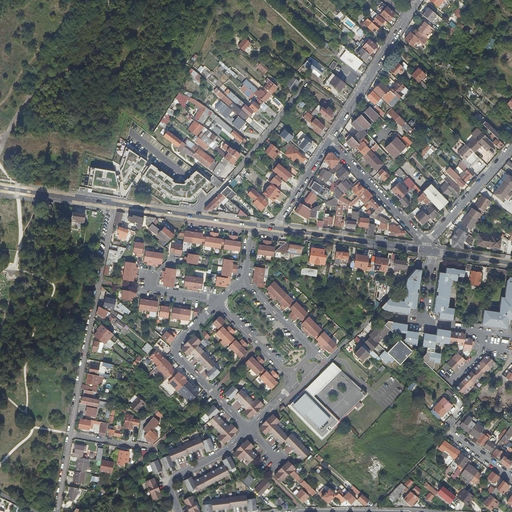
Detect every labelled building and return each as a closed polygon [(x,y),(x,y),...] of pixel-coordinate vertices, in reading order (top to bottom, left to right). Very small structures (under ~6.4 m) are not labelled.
[(380,14),(388,21),(395,13),(387,7),(380,14)] [(431,22),(437,15),(429,8),(423,15),(431,22)] [(460,18),(464,13),(458,8),(454,13),(460,18)] [(372,19),(373,20),(380,26),(385,20),(374,11),(371,13),(375,17),(374,18),(373,17),(372,19)] [(341,22),(355,31),(358,26),(345,17),(341,22)] [(373,20),(368,25),(375,31),(380,26),(373,20)] [(426,38),(434,29),(425,21),(418,30),(426,38)] [(421,41),(424,43),(427,39),(426,38),(418,30),(416,29),(412,33),(418,38),(421,41)] [(412,33),(410,32),(405,39),(413,45),(415,42),(418,45),(421,41),(418,38),(412,33)] [(251,42),(245,37),(238,45),(244,50),(251,42)] [(490,50),(496,40),(489,37),(483,47),(490,50)] [(378,43),(372,38),(370,40),(367,38),(365,41),(366,43),(363,47),(370,53),(377,46),(376,45),(378,43)] [(367,58),(371,62),(374,58),(362,48),(357,54),(364,60),(367,58)] [(363,62),(347,49),(340,58),(356,71),(363,62)] [(329,67),(333,70),(337,63),(333,60),(329,67)] [(261,62),(256,67),(265,74),(269,69),(261,62)] [(409,73),(399,63),(391,70),(395,74),(398,71),(405,78),(409,73)] [(200,66),(196,70),(208,79),(211,74),(200,66)] [(200,83),(203,77),(191,68),(187,74),(200,83)] [(418,68),(411,75),(418,82),(425,75),(418,68)] [(299,81),(292,76),(286,85),(293,90),(299,81)] [(340,91),(346,84),(335,76),(330,83),(340,91)] [(265,88),(271,93),(277,87),(267,78),(265,81),(268,83),(264,88),(265,88)] [(259,91),(246,79),(243,83),(258,97),(263,91),(260,89),(259,91)] [(408,90),(399,81),(390,90),(399,99),(408,90)] [(419,83),(426,89),(428,87),(422,82),(420,81),(419,83)] [(384,95),(389,90),(381,82),(374,90),(382,98),(385,96),(384,95)] [(258,105),(261,101),(244,87),(241,91),(250,99),(248,101),(251,103),(248,106),(255,112),(259,106),(258,105)] [(264,101),(271,93),(265,88),(263,91),(258,97),(264,101)] [(223,95),(224,94),(218,89),(215,92),(230,106),(232,104),(234,106),(232,108),(241,116),(244,112),(223,95)] [(381,98),(373,91),(367,97),(370,100),(372,101),(375,104),(381,98)] [(189,100),(201,107),(194,118),(198,121),(199,120),(202,123),(210,110),(203,105),(191,97),(189,100)] [(282,108),(285,105),(275,97),(272,100),(282,108)] [(249,115),(253,111),(248,106),(240,99),(236,104),(249,115)] [(231,119),(236,114),(221,100),(214,107),(230,121),(231,119)] [(267,106),(261,101),(258,105),(259,106),(264,110),(267,106)] [(313,111),(317,115),(320,112),(329,119),(333,115),(332,114),(334,111),(328,107),(326,110),(319,104),(313,111)] [(379,115),(369,106),(364,112),(373,121),(379,115)] [(391,108),(388,112),(397,122),(401,118),(391,108)] [(315,118),(307,111),(303,117),(311,123),(315,118)] [(167,112),(160,121),(165,125),(172,117),(167,112)] [(218,121),(220,117),(213,112),(211,116),(218,121)] [(364,129),(370,123),(361,115),(355,120),(364,129)] [(227,124),(228,123),(220,117),(218,121),(217,122),(241,142),(241,141),(244,143),(246,140),(227,124)] [(319,122),(319,121),(315,118),(311,123),(310,124),(314,127),(312,129),(318,133),(321,130),(322,130),(324,127),(324,126),(319,122)] [(236,126),(243,133),(249,125),(242,119),(237,124),(236,126)] [(363,137),(367,133),(365,131),(364,129),(355,120),(352,123),(359,132),(358,133),(359,134),(355,137),(359,141),(363,137)] [(491,130),(490,131),(490,132),(494,135),(497,138),(503,144),(506,140),(488,123),(486,125),(491,130)] [(212,130),(219,135),(222,130),(217,126),(217,125),(215,124),(212,130)] [(425,135),(430,130),(425,125),(419,130),(425,135)] [(472,134),(475,137),(481,131),(477,128),(472,134)] [(293,136),(284,129),(279,135),(288,142),(293,136)] [(186,145),(167,131),(162,136),(177,147),(179,144),(184,148),(186,145)] [(482,144),(487,149),(493,143),(481,131),(475,137),(482,144)] [(400,152),(406,146),(396,136),(393,139),(394,140),(389,145),(388,144),(385,147),(394,158),(400,152)] [(209,146),(198,137),(195,141),(205,150),(209,146)] [(269,142),(271,143),(276,147),(284,154),(287,151),(268,137),(266,139),(267,140),(269,142)] [(355,148),(357,146),(359,144),(358,142),(354,138),(353,137),(349,141),(355,148)] [(369,150),(370,150),(365,145),(368,142),(363,137),(359,141),(358,142),(359,144),(357,146),(360,149),(359,150),(364,155),(369,150)] [(473,152),(474,152),(482,144),(475,137),(467,146),(473,152)] [(304,138),(298,146),(305,152),(312,144),(304,138)] [(493,143),(499,149),(503,144),(497,138),(493,143)] [(271,143),(265,152),(270,156),(276,147),(271,143)] [(373,152),(379,147),(376,143),(370,148),(373,152)] [(228,152),(224,157),(232,164),(240,154),(234,150),(226,144),(223,147),(228,152)] [(465,160),(473,152),(467,146),(466,144),(458,153),(465,160)] [(194,152),(186,145),(184,148),(192,154),(194,152)] [(284,154),(292,160),(296,156),(302,161),(305,157),(292,145),(287,151),(284,154)] [(425,158),(433,151),(428,145),(420,152),(425,158)] [(407,147),(406,146),(400,152),(394,158),(395,158),(401,153),(407,147)] [(216,186),(195,170),(188,177),(183,182),(184,182),(183,184),(175,183),(172,181),(172,180),(160,171),(159,173),(156,170),(157,169),(150,164),(148,167),(144,165),(147,162),(140,158),(139,160),(137,159),(138,157),(125,147),(122,156),(119,164),(119,170),(119,171),(119,174),(116,175),(114,172),(90,167),(87,186),(113,190),(119,191),(117,183),(122,183),(123,184),(127,183),(131,173),(137,175),(139,172),(143,175),(141,178),(147,182),(147,181),(151,184),(150,185),(170,199),(190,201),(197,195),(200,192),(203,190),(207,194),(216,186)] [(196,151),(193,156),(209,168),(211,165),(212,166),(215,163),(214,161),(199,148),(196,151)] [(369,150),(364,155),(367,158),(366,159),(376,170),(383,164),(369,150)] [(332,167),(339,160),(332,153),(328,154),(325,160),(329,165),(332,167)] [(212,172),(225,181),(236,167),(223,157),(212,172)] [(325,160),(320,166),(323,168),(326,170),(329,165),(325,160)] [(468,168),(463,162),(461,165),(466,170),(465,171),(466,173),(462,177),(466,181),(470,177),(471,177),(474,174),(468,168)] [(343,180),(349,174),(343,167),(337,173),(343,180)] [(290,172),(295,177),(299,172),(293,168),(290,172)] [(326,170),(323,168),(319,175),(320,175),(328,181),(331,176),(333,177),(333,174),(330,172),(326,170)] [(400,178),(405,173),(399,168),(394,173),(400,178)] [(458,176),(459,175),(451,168),(450,168),(449,173),(455,179),(458,176)] [(288,170),(286,169),(285,170),(284,169),(279,174),(283,178),(284,176),(287,178),(290,174),(287,171),(288,170)] [(383,170),(382,169),(378,172),(382,176),(381,177),(384,180),(390,175),(384,170),(383,170)] [(278,185),(282,180),(276,174),(272,180),(278,185)] [(238,175),(234,179),(239,184),(243,180),(238,175)] [(511,177),(509,175),(493,194),(502,201),(505,198),(508,200),(511,195),(511,193),(509,191),(511,188),(511,177)] [(458,176),(455,179),(462,187),(465,184),(458,176)] [(452,188),(459,194),(460,193),(458,191),(460,190),(458,188),(459,188),(457,186),(447,177),(444,180),(446,182),(452,188)] [(323,185),(319,182),(318,183),(315,181),(310,188),(318,193),(319,192),(322,186),(323,185)] [(345,192),(353,185),(350,182),(348,184),(345,181),(340,187),(345,192)] [(399,182),(391,190),(400,199),(401,198),(408,191),(399,182)] [(438,190),(445,198),(451,192),(450,190),(452,188),(446,182),(438,190)] [(361,185),(361,184),(360,185),(358,183),(355,186),(357,188),(354,191),(357,195),(364,189),(361,185)] [(420,195),(423,192),(422,191),(415,184),(412,187),(420,195)] [(444,203),(447,200),(445,198),(438,190),(433,185),(429,189),(438,198),(437,199),(441,203),(442,202),(444,203)] [(228,186),(221,192),(229,199),(236,192),(228,186)] [(252,188),(248,194),(255,200),(260,195),(252,188)] [(372,196),(366,189),(353,200),(349,204),(352,206),(360,198),(365,203),(372,196)] [(280,201),(285,195),(278,190),(274,197),(280,201)] [(237,214),(248,216),(243,211),(239,208),(229,199),(221,192),(205,208),(205,210),(216,211),(218,206),(217,205),(221,201),(231,213),(237,214)] [(311,192),(307,198),(313,202),(316,197),(317,198),(318,197),(311,192)] [(427,204),(431,200),(423,192),(420,195),(416,198),(420,202),(422,200),(424,201),(424,200),(427,204)] [(349,204),(353,200),(352,199),(350,201),(348,200),(347,201),(345,200),(346,199),(343,197),(346,194),(345,193),(338,199),(349,204)] [(253,203),(262,210),(269,202),(260,195),(253,203)] [(410,202),(403,195),(401,198),(400,199),(399,199),(406,206),(410,202)] [(482,195),(475,205),(483,210),(489,200),(482,195)] [(376,210),(379,207),(375,202),(377,200),(373,197),(359,210),(362,212),(365,209),(366,210),(371,205),(376,210)] [(305,200),(301,198),(299,201),(301,203),(311,209),(318,205),(316,204),(313,207),(311,205),(313,202),(307,198),(305,200)] [(311,209),(301,203),(298,207),(302,210),(303,209),(307,212),(307,213),(308,214),(308,215),(309,216),(311,209)] [(341,203),(338,203),(336,214),(337,215),(335,225),(343,226),(344,222),(340,222),(341,215),(339,215),(341,203)] [(311,209),(309,216),(312,217),(315,217),(316,211),(319,211),(319,205),(318,205),(311,209)] [(386,224),(388,221),(380,216),(379,217),(377,215),(384,208),(381,205),(379,207),(376,210),(372,213),(370,215),(375,218),(381,221),(386,224)] [(424,211),(430,217),(431,218),(438,212),(431,205),(424,211)] [(477,220),(483,210),(475,205),(473,209),(472,208),(468,214),(469,214),(477,220)] [(415,215),(420,210),(417,207),(412,212),(415,215)] [(423,223),(430,217),(424,211),(423,210),(416,216),(423,223)] [(356,221),(358,221),(359,212),(355,211),(353,221),(350,220),(346,220),(345,227),(349,228),(350,226),(355,226),(356,221)] [(86,215),(73,213),(72,221),(84,223),(86,215)] [(328,224),(331,224),(332,224),(333,217),(328,216),(329,214),(325,214),(324,223),(328,224)] [(478,220),(477,220),(469,214),(463,225),(471,231),(478,220)] [(141,229),(144,218),(133,215),(132,217),(128,216),(127,220),(138,223),(136,228),(141,229)] [(367,233),(373,234),(373,230),(375,230),(376,226),(374,225),(375,218),(370,215),(369,218),(368,227),(367,233)] [(358,226),(368,227),(369,218),(365,218),(365,217),(360,216),(358,226)] [(161,231),(153,224),(149,229),(157,235),(158,234),(160,236),(157,241),(160,243),(163,245),(170,238),(162,232),(161,231)] [(128,230),(119,227),(117,232),(120,233),(118,237),(127,240),(128,236),(126,235),(128,230)] [(395,227),(389,227),(389,232),(392,231),(393,235),(395,235),(396,237),(398,237),(397,235),(405,234),(404,230),(400,231),(395,227)] [(165,228),(162,232),(170,238),(175,234),(173,232),(172,233),(165,228)] [(183,240),(193,242),(194,229),(191,228),(190,232),(188,231),(185,231),(184,236),(183,240)] [(450,246),(463,249),(467,231),(454,228),(450,246)] [(194,229),(193,242),(201,243),(202,234),(199,233),(197,233),(198,229),(194,229)] [(204,244),(212,246),(215,232),(210,231),(209,236),(205,235),(204,244)] [(215,232),(212,246),(220,247),(222,238),(217,237),(217,232),(215,232)] [(223,247),(232,248),(234,234),(229,234),(228,239),(224,238),(223,247)] [(232,248),(240,250),(241,241),(236,240),(237,235),(234,234),(232,248)] [(492,237),(479,235),(477,245),(491,247),(492,244),(500,245),(501,236),(496,235),(493,235),(492,237)] [(257,253),(266,254),(268,240),(264,239),(263,244),(259,244),(257,253)] [(266,254),(274,256),(275,251),(275,246),(271,246),(272,240),(268,240),(266,254)] [(286,253),(287,242),(275,251),(286,253)] [(174,253),(175,254),(181,255),(183,245),(175,244),(172,244),(171,250),(172,251),(174,251),(174,253)] [(288,253),(300,255),(301,246),(289,244),(288,253)] [(118,246),(111,245),(107,260),(115,261),(118,246)] [(142,246),(133,245),(132,255),(137,256),(136,258),(140,259),(142,246)] [(118,259),(120,259),(126,248),(118,246),(115,261),(117,262),(118,259)] [(311,247),(309,261),(315,262),(315,263),(319,263),(324,263),(325,255),(323,255),(324,249),(311,247)] [(332,251),(331,262),(340,264),(340,262),(340,258),(347,259),(348,253),(336,251),(336,252),(332,251)] [(152,268),(154,255),(144,253),(143,263),(145,264),(147,264),(146,267),(152,268)] [(184,261),(186,262),(197,264),(199,255),(188,253),(187,259),(185,258),(184,261)] [(161,256),(154,255),(152,268),(155,268),(155,266),(157,266),(160,266),(161,256)] [(366,270),(370,270),(370,268),(371,263),(367,263),(368,256),(362,255),(360,267),(366,268),(366,270)] [(371,263),(370,268),(374,269),(380,270),(382,258),(376,257),(375,264),(371,263)] [(237,269),(237,265),(232,265),(233,260),(224,258),(223,267),(237,269)] [(382,258),(380,270),(386,271),(388,259),(382,258)] [(394,266),(390,265),(390,266),(390,271),(393,271),(394,268),(406,270),(407,261),(395,260),(394,266)] [(126,261),(124,271),(137,273),(138,268),(135,268),(135,266),(136,263),(126,261)] [(258,266),(255,266),(254,274),(263,275),(265,264),(259,263),(258,266)] [(466,270),(465,270),(471,271),(469,284),(480,285),(482,272),(471,271),(472,264),(467,264),(466,270)] [(511,270),(487,266),(486,272),(507,275),(511,270)] [(231,272),(236,273),(237,269),(223,267),(222,275),(230,276),(231,272)] [(301,273),(301,274),(316,276),(317,269),(302,267),(301,273)] [(440,278),(439,278),(434,311),(437,312),(437,313),(438,315),(439,315),(439,318),(452,320),(454,308),(447,307),(451,280),(456,280),(457,275),(464,276),(465,270),(466,270),(447,267),(446,273),(441,272),(440,278)] [(162,276),(175,278),(175,270),(169,269),(168,270),(167,270),(167,269),(165,268),(165,272),(165,273),(162,273),(162,276)] [(384,310),(409,313),(410,310),(411,310),(413,309),(413,308),(416,308),(421,275),(420,275),(421,269),(416,268),(407,278),(404,300),(392,299),(391,297),(382,307),(384,310)] [(137,273),(124,271),(123,279),(133,280),(134,277),(134,275),(136,276),(137,273)] [(230,282),(230,276),(222,275),(219,274),(217,286),(226,287),(227,282),(230,282)] [(263,275),(254,274),(253,281),(258,282),(262,283),(263,275)] [(174,287),(175,278),(162,276),(161,281),(164,281),(164,283),(163,286),(174,287)] [(194,277),(185,276),(185,280),(184,286),(187,286),(189,287),(189,289),(192,290),(194,277)] [(203,279),(194,277),(192,290),(196,290),(196,288),(198,288),(201,288),(203,279)] [(508,318),(511,318),(511,278),(509,278),(506,279),(503,296),(500,296),(497,311),(482,309),(480,324),(501,327),(501,324),(503,325),(503,324),(504,324),(505,324),(507,322),(508,318)] [(279,289),(280,287),(274,281),(272,282),(266,288),(269,290),(270,292),(268,293),(271,296),(279,289)] [(286,295),(287,294),(280,287),(279,289),(271,296),(274,299),(276,297),(277,299),(279,301),(286,295)] [(136,292),(122,290),(121,299),(131,301),(132,297),(132,295),(135,295),(136,292)] [(113,296),(108,291),(104,307),(110,308),(111,305),(114,305),(115,299),(112,298),(113,296)] [(291,302),(292,301),(286,295),(279,301),(282,304),(283,305),(281,307),(284,309),(287,306),(291,302)] [(149,297),(144,296),(144,297),(144,299),(141,299),(140,299),(138,309),(147,310),(149,297)] [(149,297),(147,310),(156,311),(158,301),(154,301),(152,300),(152,297),(149,297)] [(300,309),(302,307),(296,301),(294,303),(293,304),(289,308),(293,311),(289,315),(292,317),(300,309)] [(165,306),(164,306),(160,305),(158,316),(167,317),(169,304),(165,304),(165,306)] [(108,311),(98,306),(97,314),(102,316),(104,318),(108,311)] [(170,318),(179,319),(181,306),(177,306),(177,308),(175,308),(171,307),(170,318)] [(189,310),(186,310),(185,309),(185,307),(181,306),(179,319),(188,320),(189,310)] [(302,320),(305,316),(308,314),(302,307),(300,309),(292,317),(295,320),(298,317),(302,320)] [(112,310),(110,312),(117,316),(117,317),(119,319),(122,316),(112,310)] [(106,322),(105,324),(111,328),(114,325),(115,324),(118,319),(111,315),(109,314),(108,316),(110,318),(109,320),(106,318),(104,321),(106,322)] [(220,315),(213,322),(218,328),(226,321),(220,315)] [(315,323),(309,316),(307,318),(304,322),(302,324),(304,327),(305,327),(304,329),(306,332),(315,323)] [(118,319),(115,324),(122,330),(126,325),(118,319)] [(413,344),(415,331),(407,330),(408,323),(388,320),(384,324),(390,329),(395,334),(398,332),(406,333),(405,338),(402,341),(410,348),(412,346),(412,344),(413,344)] [(371,337),(377,343),(390,329),(384,324),(382,322),(369,335),(371,337)] [(315,337),(319,333),(322,330),(315,323),(306,332),(309,335),(311,333),(312,334),(315,337)] [(103,326),(111,332),(113,330),(111,328),(105,324),(103,326)] [(98,330),(109,339),(109,338),(113,334),(111,332),(103,326),(102,325),(98,330)] [(222,338),(233,328),(230,325),(226,329),(223,326),(216,332),(222,338)] [(231,341),(234,338),(231,334),(235,330),(233,328),(222,338),(228,344),(231,341)] [(433,352),(435,340),(439,340),(438,345),(441,346),(442,343),(448,344),(448,342),(450,330),(437,328),(436,334),(427,333),(425,346),(427,346),(426,353),(421,358),(431,368),(433,366),(433,362),(439,363),(440,353),(433,352)] [(165,331),(161,336),(166,341),(168,343),(176,335),(170,329),(167,332),(165,331)] [(104,344),(109,339),(98,330),(97,331),(94,335),(104,344)] [(205,330),(202,333),(207,339),(211,335),(205,330)] [(450,330),(448,342),(462,344),(463,337),(464,333),(460,332),(461,331),(454,330),(454,331),(450,330)] [(319,345),(321,347),(330,338),(324,331),(320,335),(317,339),(320,342),(321,343),(319,345)] [(113,334),(109,338),(115,343),(118,338),(113,334)] [(195,335),(180,349),(187,356),(191,352),(209,371),(205,374),(212,380),(220,372),(214,366),(216,363),(198,345),(202,342),(195,335)] [(364,344),(365,344),(370,349),(372,350),(378,344),(377,343),(371,337),(364,344)] [(463,337),(462,344),(462,349),(469,350),(470,345),(472,345),(473,341),(471,340),(471,339),(467,338),(467,337),(463,337)] [(109,338),(109,339),(104,344),(110,349),(115,343),(109,338)] [(229,346),(235,352),(246,341),(243,338),(239,342),(236,339),(232,343),(229,346)] [(330,338),(321,347),(324,350),(326,348),(327,350),(330,352),(337,345),(330,338)] [(400,339),(387,352),(390,355),(400,364),(412,350),(410,348),(402,341),(400,339)] [(100,342),(94,341),(93,350),(101,352),(103,344),(100,342)] [(235,352),(241,357),(247,351),(244,348),(248,344),(246,341),(235,352)] [(141,348),(147,353),(152,347),(147,342),(141,348)] [(362,346),(356,353),(360,357),(359,358),(362,361),(370,353),(367,351),(362,346)] [(370,353),(375,358),(377,355),(372,350),(370,349),(367,351),(370,353)] [(157,365),(164,358),(156,350),(149,357),(157,365)] [(385,360),(390,355),(387,352),(385,350),(379,355),(385,360)] [(458,353),(453,359),(462,368),(464,365),(464,364),(466,361),(458,353)] [(136,366),(142,358),(139,355),(132,363),(136,366)] [(251,368),(262,358),(259,355),(255,359),(252,356),(245,362),(251,368)] [(483,361),(491,369),(496,363),(488,355),(485,358),(486,358),(483,361)] [(156,366),(164,374),(172,366),(164,358),(157,365),(156,366)] [(260,371),(264,368),(261,365),(265,361),(262,358),(251,368),(257,374),(260,371)] [(462,368),(453,359),(448,365),(456,372),(459,369),(460,370),(462,368)] [(480,364),(477,366),(486,374),(491,369),(483,361),(480,364)] [(95,374),(97,364),(90,362),(88,373),(95,374)] [(368,394),(333,362),(327,368),(305,390),(307,392),(301,397),(299,396),(288,406),(322,440),(331,431),(328,428),(337,420),(339,423),(355,407),(358,410),(363,405),(360,402),(368,394)] [(486,374),(477,366),(475,369),(476,369),(473,372),(481,380),(486,374)] [(259,376),(265,383),(276,372),(273,369),(269,373),(266,369),(262,373),(259,376)] [(174,370),(167,378),(169,380),(167,382),(177,391),(179,389),(187,381),(183,378),(182,378),(179,375),(180,374),(177,372),(176,373),(174,370)] [(265,383),(271,389),(278,382),(275,379),(278,375),(276,372),(265,383)] [(469,375),(467,377),(476,386),(481,380),(473,372),(470,375),(469,375)] [(98,375),(88,373),(86,383),(91,384),(93,384),(102,386),(104,376),(98,375)] [(465,380),(462,383),(470,391),(476,386),(467,377),(465,380)] [(197,392),(187,381),(179,389),(190,400),(197,392)] [(470,391),(462,383),(460,386),(459,385),(457,388),(466,396),(470,391)] [(250,417),(263,403),(257,397),(254,400),(241,388),(239,390),(232,384),(224,392),(230,399),(234,395),(247,408),(243,411),(250,417)] [(449,388),(445,391),(451,397),(454,393),(449,388)] [(100,394),(100,392),(96,391),(84,389),(83,396),(81,403),(97,406),(98,399),(93,398),(94,393),(100,394)] [(450,398),(446,395),(439,403),(447,411),(453,405),(448,401),(450,398)] [(139,396),(130,406),(136,412),(145,403),(139,396)] [(447,411),(439,403),(433,409),(442,417),(447,411)] [(87,407),(86,414),(95,416),(97,406),(94,406),(94,408),(87,407)] [(211,420),(209,422),(221,434),(218,437),(224,444),(229,440),(238,431),(232,424),(231,424),(229,426),(217,414),(219,412),(213,406),(205,414),(211,420)] [(428,408),(440,419),(442,417),(433,409),(432,409),(429,406),(428,408)] [(106,417),(109,418),(109,415),(110,409),(100,407),(100,410),(107,411),(106,417)] [(158,411),(154,416),(159,420),(163,414),(158,411)] [(264,422),(260,427),(266,433),(270,430),(277,436),(282,442),(286,438),(305,456),(312,449),(293,431),(290,434),(277,422),(280,418),(274,412),(264,422)] [(139,420),(130,418),(130,415),(126,414),(124,427),(132,428),(133,424),(138,425),(139,420)] [(472,429),(475,426),(470,422),(473,418),(472,418),(469,415),(464,423),(472,429)] [(470,422),(475,426),(477,423),(479,420),(473,416),(472,418),(473,418),(470,422)] [(160,421),(154,417),(143,429),(147,433),(149,430),(151,428),(153,429),(160,421)] [(88,419),(85,418),(85,420),(80,419),(78,427),(89,429),(89,428),(90,420),(87,420),(88,419)] [(90,420),(89,428),(93,429),(94,424),(102,425),(107,426),(108,424),(108,423),(90,419),(90,420)] [(470,432),(472,429),(464,423),(460,419),(456,425),(459,426),(460,425),(470,432)] [(120,436),(122,426),(119,425),(119,424),(116,423),(116,426),(111,425),(111,426),(109,426),(108,434),(120,436)] [(475,426),(472,429),(470,433),(477,438),(483,431),(484,429),(477,423),(475,426)] [(511,432),(511,424),(511,425),(499,442),(501,443),(502,442),(503,443),(507,438),(508,439),(510,437),(509,436),(511,432)] [(144,436),(152,443),(157,437),(149,430),(147,433),(144,436)] [(481,444),(480,446),(482,448),(484,446),(488,440),(490,438),(483,433),(477,441),(481,444)] [(152,443),(150,444),(153,445),(160,439),(158,437),(157,437),(152,443)] [(170,454),(162,457),(167,469),(176,465),(174,461),(190,454),(190,455),(206,448),(208,452),(215,450),(210,438),(202,442),(200,437),(185,443),(168,449),(170,454)] [(247,440),(233,454),(240,461),(243,458),(249,463),(257,455),(251,449),(254,447),(247,440)] [(449,454),(455,458),(460,451),(445,440),(439,448),(444,451),(442,454),(447,457),(449,454)] [(488,440),(484,446),(491,451),(495,445),(488,440)] [(72,456),(79,457),(79,454),(82,454),(83,450),(85,450),(86,446),(76,445),(75,446),(74,446),(74,448),(75,448),(74,453),(73,453),(72,456)] [(503,447),(502,448),(501,450),(500,451),(497,448),(493,453),(501,458),(507,450),(503,447)] [(510,447),(500,461),(508,467),(511,462),(511,461),(506,457),(511,449),(510,447)] [(127,461),(129,452),(127,451),(127,450),(125,450),(125,451),(119,450),(117,460),(127,461)] [(147,451),(139,450),(136,459),(138,460),(147,451)] [(459,464),(463,467),(469,459),(461,453),(455,461),(459,464)] [(371,458),(375,462),(365,472),(374,480),(387,467),(374,455),(371,458)] [(89,458),(79,457),(76,471),(87,473),(92,474),(93,470),(87,469),(89,458)] [(185,482),(190,492),(198,488),(200,491),(231,475),(229,472),(237,468),(232,458),(224,462),(226,466),(195,482),(193,478),(185,482)] [(163,470),(159,459),(158,459),(151,462),(155,473),(163,470)] [(100,471),(112,473),(114,463),(101,460),(101,465),(100,471)] [(276,474),(283,481),(297,467),(291,460),(276,474)] [(321,465),(325,469),(329,465),(325,460),(321,465)] [(468,478),(471,480),(478,471),(478,470),(469,464),(462,473),(468,478)] [(87,473),(76,471),(75,471),(74,481),(85,483),(87,473)] [(478,471),(471,480),(477,484),(480,479),(479,478),(482,474),(478,471)] [(493,471),(488,477),(495,482),(500,476),(493,471)] [(250,475),(243,481),(248,486),(254,481),(250,475)] [(162,495),(155,477),(146,480),(153,499),(162,495)] [(264,478),(253,490),(259,496),(270,483),(264,478)] [(464,487),(465,488),(466,487),(471,480),(468,478),(462,486),(464,487)] [(310,492),(314,488),(304,479),(301,483),(310,492)] [(409,479),(404,484),(406,486),(409,488),(413,483),(409,479)] [(384,491),(393,487),(389,480),(381,484),(384,491)] [(491,495),(493,496),(498,489),(504,493),(509,485),(507,483),(503,480),(497,488),(496,487),(495,489),(491,495)] [(404,484),(402,483),(394,490),(395,490),(389,496),(395,501),(400,495),(399,494),(406,486),(404,484)] [(328,502),(333,496),(327,491),(321,485),(319,487),(322,489),(319,492),(322,496),(328,502)] [(416,486),(412,490),(417,495),(421,490),(416,486)] [(455,495),(443,486),(438,491),(440,493),(439,493),(450,502),(455,495)] [(468,491),(471,493),(473,495),(474,495),(477,490),(472,486),(469,490),(468,491)] [(491,486),(487,492),(491,495),(495,489),(491,486)] [(78,494),(79,489),(70,487),(68,501),(72,502),(78,494)] [(355,491),(360,496),(362,494),(363,493),(356,487),(353,491),(354,492),(355,491)] [(465,488),(464,487),(456,496),(465,503),(470,497),(471,498),(473,495),(471,493),(468,491),(465,488)] [(302,488),(296,494),(303,502),(309,495),(302,488)] [(327,491),(333,496),(335,494),(329,488),(327,491)] [(345,498),(346,499),(347,498),(348,499),(348,500),(351,503),(356,498),(349,491),(344,495),(341,491),(339,488),(337,490),(339,493),(345,498)] [(411,505),(419,497),(411,491),(404,499),(411,505)] [(342,502),(345,498),(339,493),(336,496),(342,502)] [(430,493),(425,498),(430,502),(434,496),(430,493)] [(365,505),(368,501),(369,500),(362,494),(360,496),(358,499),(365,505)] [(491,495),(484,504),(492,510),(496,505),(498,507),(502,502),(501,502),(493,496),(491,495)] [(200,511),(193,496),(184,501),(190,511),(200,511)] [(257,510),(256,499),(247,500),(247,496),(230,498),(213,500),(213,504),(204,505),(205,511),(213,511),(214,511),(231,510),(231,509),(248,507),(249,511),(257,510)]
